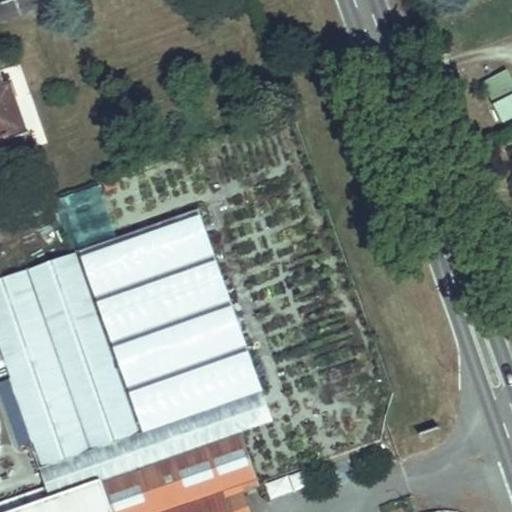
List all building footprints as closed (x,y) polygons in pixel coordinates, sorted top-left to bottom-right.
[(0,165),(36,153),(12,81),(5,84),(0,70),(0,165)] [(511,116),(511,78),(507,70),(481,83),(501,121),(511,116)] [(130,186),(125,175),(111,181),(115,192),(130,186)] [(282,421),(207,210),(0,282),(0,331),(51,475),(59,498),(59,500),(227,441),(243,435),(282,421)] [(243,435),(227,441),(245,493),(261,487),(243,435)] [(251,511),(245,493),(227,441),(59,500),(59,498),(18,511),(251,511)] [(0,493),(0,499),(4,511),(18,511),(59,498),(51,475),(0,493)]
